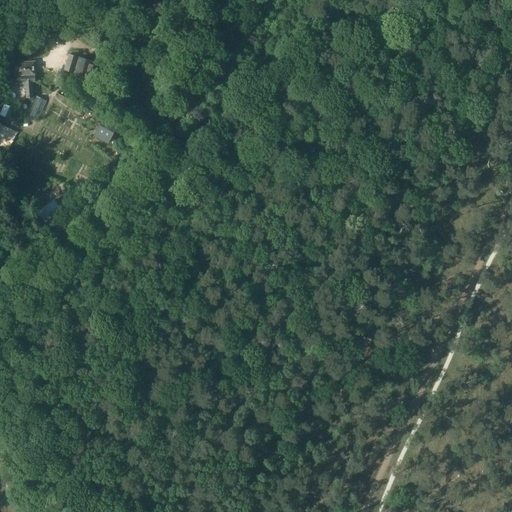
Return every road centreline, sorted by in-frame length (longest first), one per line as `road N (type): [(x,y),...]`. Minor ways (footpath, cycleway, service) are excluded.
road 1 (unknown): [(362,511),(511,198)]
road 2 (track): [(52,511),(0,370)]
